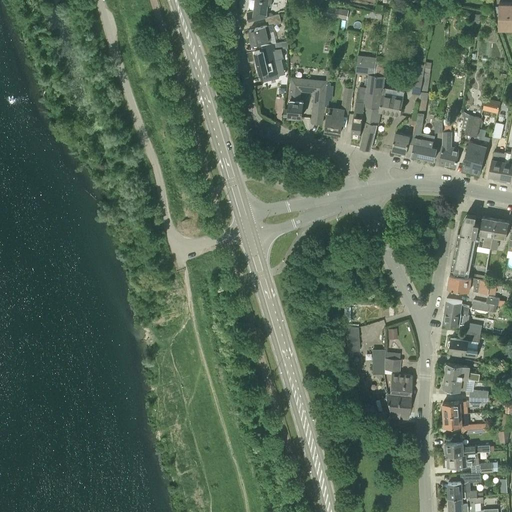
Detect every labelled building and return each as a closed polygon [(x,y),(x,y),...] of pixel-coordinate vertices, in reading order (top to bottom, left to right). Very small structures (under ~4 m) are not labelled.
[(250,21),(266,17),(274,15),(272,12),(268,13),(269,4),(272,4),(272,0),(251,0),(250,6),(251,8),(255,8),(255,10),(248,12),(250,21)] [(511,2),(499,2),(499,12),(500,28),(509,28),(511,28),(511,2)] [(324,15),(339,18),(341,8),(326,5),(324,15)] [(339,18),(347,19),(349,9),(341,8),(339,18)] [(260,43),(277,42),(274,31),(275,30),(274,24),(282,23),(280,13),(274,15),(266,17),(268,25),(266,26),(249,30),(253,44),(260,42),(260,43)] [(267,75),(279,73),(274,51),(277,50),(276,49),(288,48),(288,41),(277,42),(260,43),(261,49),(255,51),(260,72),(266,71),(267,75)] [(356,72),(368,73),(375,74),(377,60),(378,56),(358,54),(356,72)] [(366,120),(377,124),(379,124),(381,112),(401,116),(404,98),(405,91),(383,87),(386,75),(383,75),(384,67),(406,69),(407,59),(385,57),(385,60),(377,60),(375,74),(368,73),(367,86),(366,95),(363,120),(366,120)] [(420,100),(421,101),(425,70),(417,69),(413,92),(417,93),(416,100),(420,100)] [(312,121),(322,123),(323,123),(327,87),(328,82),(328,80),(292,76),(290,98),(289,109),(285,109),(284,115),(302,117),(303,100),(299,100),(300,90),(315,91),(312,121)] [(349,114),(353,88),(346,87),(342,108),(334,107),(333,115),(328,114),(325,131),(340,133),(342,124),(340,124),(342,113),(349,114)] [(361,136),(363,120),(366,95),(357,94),(357,100),(356,100),(352,134),(361,136)] [(485,98),(482,109),(490,111),(492,99),(485,98)] [(435,158),(437,147),(433,146),(434,140),(435,135),(419,132),(420,124),(423,124),(425,112),(418,111),(417,118),(416,124),(414,135),(412,152),(412,154),(435,158)] [(462,167),(471,170),(480,135),(477,134),(479,127),(482,117),(470,114),(468,119),(465,118),(463,127),(466,128),(465,131),(475,134),(473,140),(470,140),(462,167)] [(443,131),(443,117),(435,117),(435,131),(443,131)] [(360,147),(371,150),(377,124),(366,120),(360,147)] [(493,136),(501,138),(504,123),(496,121),(493,136)] [(480,135),(471,170),(480,172),(489,137),(485,136),(487,129),(485,129),(479,127),(477,134),(480,135)] [(407,151),(412,152),(414,135),(396,131),(392,149),(407,152),(407,151)] [(443,131),(443,144),(439,161),(446,163),(457,165),(459,147),(452,146),(452,131),(443,131)] [(488,174),(500,176),(506,151),(505,151),(505,152),(495,150),(493,157),(492,157),(488,174)] [(500,176),(511,179),(511,174),(511,150),(511,152),(506,151),(500,176)] [(463,219),(463,220),(462,222),(462,225),(460,231),(458,231),(451,268),(466,272),(473,235),(476,236),(477,233),(480,233),(483,218),(466,215),(465,215),(465,216),(464,218),(463,219)] [(483,246),(490,248),(497,218),(483,216),(483,218),(480,233),(480,234),(485,234),(483,246)] [(497,218),(491,248),(496,249),(498,237),(506,238),(509,221),(497,218)] [(448,287),(470,290),(471,283),(474,284),(474,285),(473,290),(479,291),(488,293),(496,294),(498,281),(490,280),(485,279),(471,277),(450,274),(448,287)] [(497,304),(505,305),(506,300),(500,299),(501,298),(488,295),(487,302),(497,304)] [(445,310),(462,313),(468,314),(469,306),(462,304),(463,300),(446,298),(445,310)] [(472,307),(496,311),(497,304),(487,302),(473,300),(472,307)] [(443,322),(460,324),(462,313),(445,310),(443,322)] [(465,329),(481,333),(483,324),(466,321),(465,329)] [(389,337),(398,337),(397,326),(388,327),(389,337)] [(348,350),(360,349),(358,328),(346,327),(348,350)] [(477,356),(478,350),(468,349),(469,340),(480,342),(481,333),(465,329),(463,339),(451,337),(450,339),(448,340),(448,344),(450,346),(449,352),(477,356)] [(384,373),(384,369),(385,357),(385,350),(373,349),(372,373),(384,373)] [(384,369),(399,370),(400,359),(385,357),(384,369)] [(476,379),(479,380),(480,373),(470,371),(470,366),(447,362),(446,375),(468,378),(476,379)] [(481,368),(494,371),(495,365),(482,362),(481,368)] [(353,373),(354,383),(364,382),(364,373),(353,373)] [(389,391),(410,393),(411,375),(391,373),(389,391)] [(461,389),(466,390),(468,378),(446,375),(444,386),(461,389)] [(401,412),(408,412),(410,394),(410,393),(389,391),(387,391),(385,395),(386,397),(379,398),(382,411),(389,410),(390,411),(389,417),(401,418),(401,412)] [(468,406),(473,405),(473,407),(478,406),(480,406),(481,405),(481,404),(481,402),(488,402),(488,397),(469,396),(469,400),(468,400),(443,402),(444,415),(469,413),(468,406)] [(490,431),(489,430),(489,422),(469,423),(469,413),(444,415),(445,426),(462,425),(462,433),(490,431)] [(448,454),(478,451),(491,451),(490,444),(477,444),(477,443),(464,444),(464,440),(446,441),(447,454),(448,454)] [(449,466),(479,463),(479,457),(478,457),(478,451),(448,454),(449,466)] [(482,472),(494,471),(493,462),(481,463),(482,472)] [(477,489),(471,490),(470,481),(481,481),(481,472),(461,473),(461,481),(449,482),(449,497),(478,496),(484,495),(483,492),(478,492),(477,489)] [(488,511),(488,509),(475,510),(475,502),(484,501),(484,495),(478,496),(449,497),(450,511),(469,511),(468,511),(488,511)]
